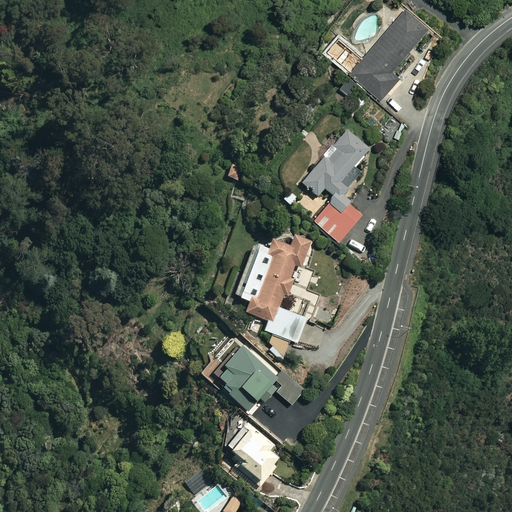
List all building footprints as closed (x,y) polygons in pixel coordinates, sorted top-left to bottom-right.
[(428,27),(405,7),(350,74),(380,99),(399,77),(392,71),(428,27)] [(345,202),(353,194),(337,180),(366,148),(345,130),(300,182),(315,195),(322,187),(332,195),(310,219),(336,241),(359,215),(345,202)] [(280,358),(287,339),(296,342),(307,316),(275,304),(280,292),(287,295),(293,278),(287,275),(292,263),(298,265),(308,240),(291,233),(287,244),(268,236),(264,247),(255,243),(234,295),(244,299),(240,309),(264,319),(260,328),(272,332),(267,343),(270,344),(266,353),(280,358)] [(299,392),(238,340),(211,371),(222,381),(218,386),(244,408),(252,398),(259,404),(272,388),(289,403),(299,392)] [(272,444),(245,420),(224,445),(238,457),(235,461),(255,478),(252,481),(257,486),(275,466),(271,463),(276,457),(267,449),(272,444)] [(211,483),(205,473),(187,485),(193,495),(211,483)] [(234,511),(242,502),(233,495),(222,510),(224,511),(234,511)]
